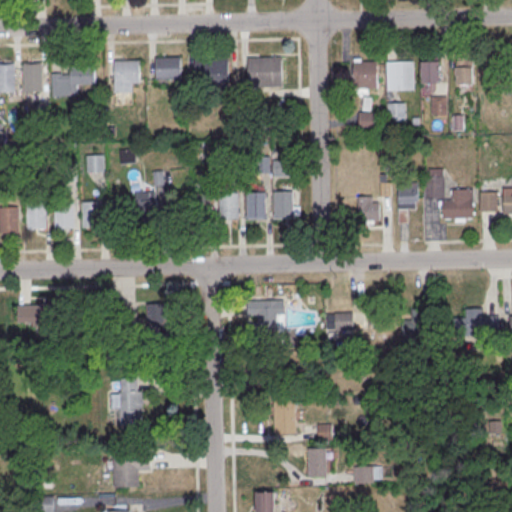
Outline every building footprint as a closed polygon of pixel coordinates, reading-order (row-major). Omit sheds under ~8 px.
[(155,79),(181,79),(181,56),(155,56),(155,79)] [(249,58),(282,57),(283,86),(249,87),(249,58)] [(439,57),(439,60),(441,60),(441,83),(423,83),(422,61),(425,61),(424,57),(439,57)] [(195,59),(229,58),(229,88),(196,88),(195,59)] [(473,84),(473,59),(456,59),(456,84),(473,84)] [(114,92),(138,92),(138,60),(114,60),(114,92)] [(387,62),(414,61),(415,90),(388,91),(387,62)] [(354,62),(378,62),(379,88),(355,89),(354,62)] [(23,63),(43,63),(43,90),(24,90),(23,63)] [(0,64),(16,64),(17,91),(0,91),(0,64)] [(69,73),(52,73),(52,94),(78,94),(78,84),(95,84),(95,67),(69,67),(69,73)] [(432,97),(447,97),(448,114),(433,115),(432,97)] [(389,104),(404,103),(405,121),(389,121),(389,104)] [(360,113),(376,112),(376,130),(361,130),(360,113)] [(103,171),(103,155),(86,155),(86,171),(103,171)] [(289,175),(288,160),(272,161),(273,176),(289,175)] [(445,177),(445,198),(424,199),(424,177),(445,177)] [(418,182),(397,183),(398,222),(407,221),(407,209),(418,209),(418,182)] [(511,213),(504,214),(503,188),(511,187),(511,213)] [(452,190),(474,189),(475,217),(443,218),(443,200),(453,200),(452,190)] [(274,192),(294,191),(294,218),(275,219),(274,192)] [(247,192),(266,192),(267,219),(248,219),(247,192)] [(480,192),(498,192),(498,211),(481,212),(480,192)] [(192,194),(211,193),(212,220),(193,221),(192,194)] [(220,193),(239,193),(240,220),(221,220),(220,193)] [(135,218),(154,218),(154,194),(135,194),(135,218)] [(359,197),(359,221),(381,220),(380,202),(373,202),(373,196),(359,197)] [(55,202),(74,201),(75,228),(56,229),(55,202)] [(83,201),(102,201),(103,228),(84,228),(83,201)] [(27,203),(47,202),(47,229),(28,230),(27,203)] [(1,207),(20,207),(20,234),(1,234),(1,207)] [(248,301),(285,299),(285,314),(277,314),(278,343),(259,344),(258,315),(249,315),(248,301)] [(147,304),(166,304),(168,341),(149,342),(147,304)] [(19,306),(63,305),(64,327),(34,327),(34,322),(19,322),(19,306)] [(412,318),(402,318),(402,341),(424,341),(424,308),(412,308),(412,318)] [(452,318),(467,318),(466,309),(483,308),(483,316),(500,315),(501,334),(452,336),(452,318)] [(335,313),(353,313),(354,330),(336,331),(335,313)] [(122,379),(122,392),(120,392),(122,425),(142,424),(142,410),(144,409),(143,391),(138,391),(138,378),(122,379)] [(274,400),(295,399),(297,433),(275,434),(274,400)] [(332,438),(332,424),(319,424),(319,438),(332,438)] [(308,448),(327,448),(328,477),(309,477),(308,448)] [(114,455),(151,454),(152,469),(140,470),(141,487),(115,487),(114,455)] [(375,469),(353,469),(353,483),(375,483),(375,469)] [(256,511),(256,492),(275,491),(275,511),(256,511)]
